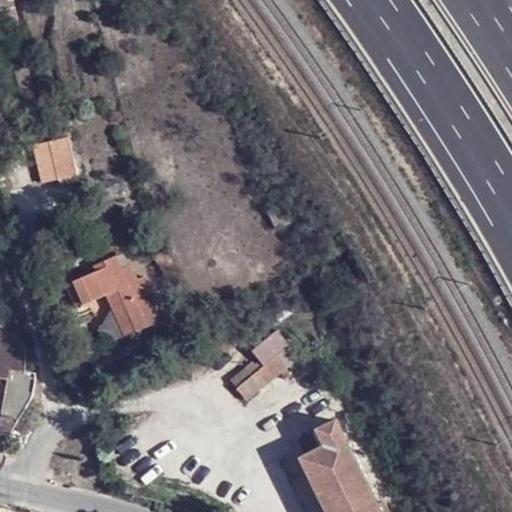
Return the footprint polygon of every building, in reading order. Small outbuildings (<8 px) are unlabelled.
[(76,179),(70,138),(49,141),(57,183),(76,179)] [(122,339),(162,322),(144,279),(126,286),(114,257),(99,263),(102,272),(96,274),(67,286),(76,311),(106,299),(122,339)] [(102,272),(99,263),(93,266),(96,274),(102,272)] [(35,374),(35,373),(24,371),(25,347),(20,334),(0,330),(0,379),(8,381),(2,415),(20,418),(31,399),(31,398),(32,398),(32,397),(33,396),(33,394),(33,393),(34,392),(34,391),(35,390),(35,389),(35,388),(35,387),(35,386),(35,385),(35,384),(35,383),(35,382),(35,381),(35,380),(35,379),(35,378),(35,377),(35,376),(35,375),(35,374)] [(240,406),(294,364),(272,336),(247,357),(259,372),(253,376),(248,369),(226,386),(232,393),(231,394),(240,406)] [(2,415),(0,429),(0,435),(10,435),(20,418),(2,415)] [(369,510),(329,426),(308,435),(316,452),(291,464),(313,511),(376,511),(375,508),(369,510)]
